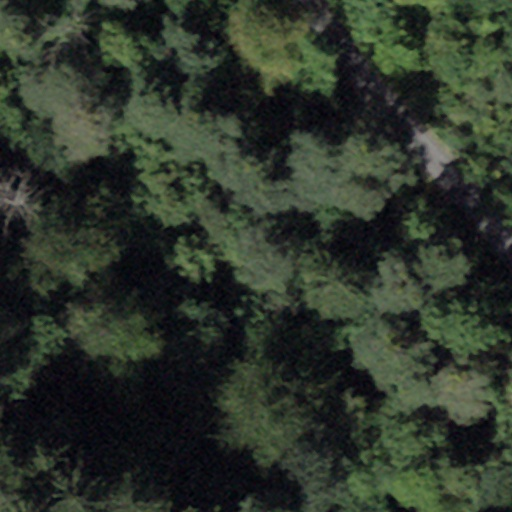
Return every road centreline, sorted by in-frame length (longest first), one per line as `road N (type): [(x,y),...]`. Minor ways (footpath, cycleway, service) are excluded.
road 1 (track): [(0,168),(223,337),(406,511)]
road 2 (unclassified): [(302,0),(511,263)]
